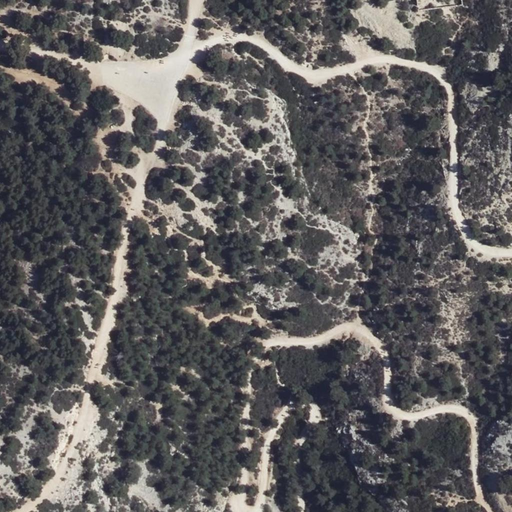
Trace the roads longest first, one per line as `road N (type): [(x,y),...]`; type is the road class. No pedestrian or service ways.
road 1 (track): [(491,511),(481,496),(468,414),(447,408),(412,418),(391,410),(386,359),(357,328),(271,342),(249,369),(243,511)]
road 2 (track): [(172,85),(132,208),(78,431),(46,490),(21,511)]
road 3 (track): [(349,68),(392,59),(441,76),(452,96),(460,226),(472,243),(511,253)]
road 4 (track): [(183,55),(230,35),(253,39),(313,77),(349,68)]
road 5 (track): [(0,43),(172,85)]
road 6 (track): [(255,511),(278,420),(295,402),(312,402),(316,414)]
